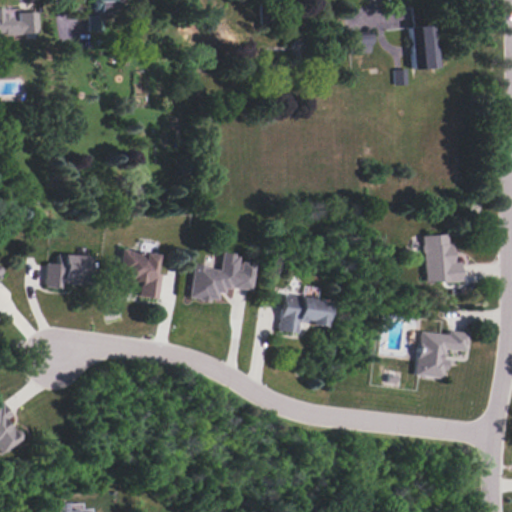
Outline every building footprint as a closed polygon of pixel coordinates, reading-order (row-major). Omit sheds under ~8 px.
[(90,0),(90,15),(83,15),(84,30),(98,29),(98,16),(104,16),(104,14),(107,13),(107,11),(117,11),(117,0),(90,0)] [(0,36),(35,33),(33,11),(14,12),(15,19),(9,20),(9,16),(5,16),(5,13),(1,14),(0,7),(0,36)] [(405,26),(409,69),(429,67),(426,24),(405,26)] [(343,32),(344,53),(367,52),(366,30),(343,32)] [(390,69),(390,84),(403,84),(403,69),(390,69)] [(459,283),(458,262),(450,263),(448,234),(420,236),(422,284),(459,283)] [(153,299),(159,255),(119,249),(115,281),(138,284),(136,297),(153,299)] [(85,255),(59,255),(58,263),(44,263),(43,286),(85,286),(85,255)] [(191,266),(187,299),(215,302),(217,288),(249,292),(253,260),(218,256),(217,269),(191,266)] [(322,326),(325,301),(280,295),(275,332),(295,335),(296,323),(322,326)] [(411,377),(441,380),(444,351),(462,353),(464,335),(416,330),(411,377)] [(0,452),(21,437),(0,407),(0,452)] [(80,511),(81,509),(65,509),(65,503),(53,503),(52,511),(80,511)]
